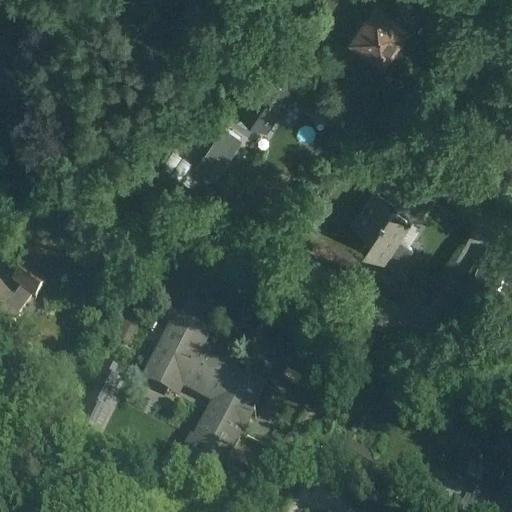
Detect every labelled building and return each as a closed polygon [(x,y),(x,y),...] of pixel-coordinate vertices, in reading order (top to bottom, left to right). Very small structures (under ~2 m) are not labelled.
[(398,0),(389,14),(377,6),(353,40),(385,62),(409,27),(402,23),(408,15),(414,19),(427,0),(398,0)] [(455,0),(481,9),(484,0),(455,0)] [(0,95),(15,104),(29,79),(0,62),(0,95)] [(237,108),(228,121),(248,134),(257,121),(267,128),(276,115),(280,117),(292,100),(303,108),(311,97),(299,89),(266,67),(237,108)] [(497,172),(511,145),(511,109),(480,162),(497,172)] [(209,149),(196,168),(215,181),(228,162),(243,140),(224,127),(209,149)] [(428,163),(414,184),(434,197),(448,176),(428,163)] [(375,192),(354,225),(372,236),(365,248),(400,270),(409,254),(412,250),(396,240),(407,222),(389,211),(394,204),(375,192)] [(510,262),(486,250),(464,297),(488,309),(510,262)] [(0,336),(5,340),(21,319),(18,317),(31,298),(34,301),(46,285),(24,269),(12,284),(20,290),(13,300),(0,290),(0,336)] [(220,327),(219,329),(230,334),(235,322),(224,318),(224,319),(220,327)] [(256,409),(253,407),(263,388),(198,355),(209,336),(178,320),(150,374),(180,389),(182,385),(233,411),(221,433),(206,425),(197,443),(193,442),(177,474),(204,488),(221,456),(225,458),(240,430),(244,432),(256,409)] [(72,424),(98,438),(111,413),(106,411),(121,382),(113,379),(118,369),(103,362),(72,424)] [(0,428),(17,406),(0,393),(0,428)] [(333,468),(363,487),(376,468),(345,449),(333,468)] [(511,511),(511,495),(506,492),(511,480),(511,474),(507,472),(509,469),(470,449),(455,478),(478,489),(474,497),(489,505),(485,511),(511,511)]
